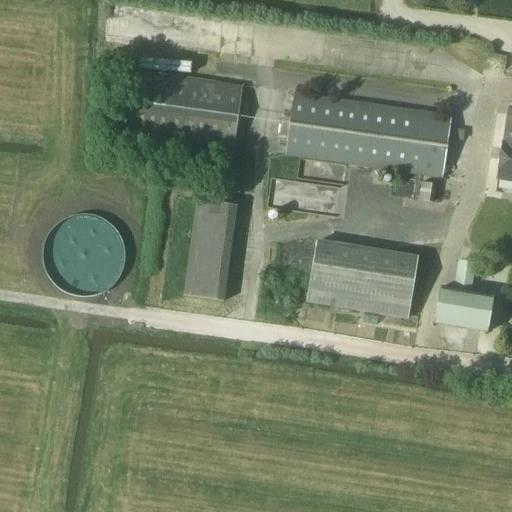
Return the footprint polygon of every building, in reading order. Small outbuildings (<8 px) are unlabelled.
[(233,149),(242,87),(137,73),(128,135),(233,149)] [(442,179),(451,117),(293,95),(285,157),(442,179)] [(503,144),(498,179),(511,181),(511,109),(510,109),(505,144),(503,144)] [(450,131),(449,142),(462,143),(463,132),(450,131)] [(230,171),(230,174),(230,177),(230,179),(232,182),(234,184),(237,185),(239,185),(242,185),(245,184),(247,182),(248,179),(249,177),(249,174),(248,171),(247,169),(245,167),(242,166),(239,165),(237,166),(234,167),(232,169),(230,171)] [(421,184),(418,202),(432,204),(435,186),(421,184)] [(198,200),(186,296),(230,302),(242,206),(198,200)] [(406,320),(417,258),(318,242),(307,303),(406,320)] [(433,324),(487,333),(493,298),(470,294),(475,264),(457,261),(452,291),(439,289),(433,324)]
